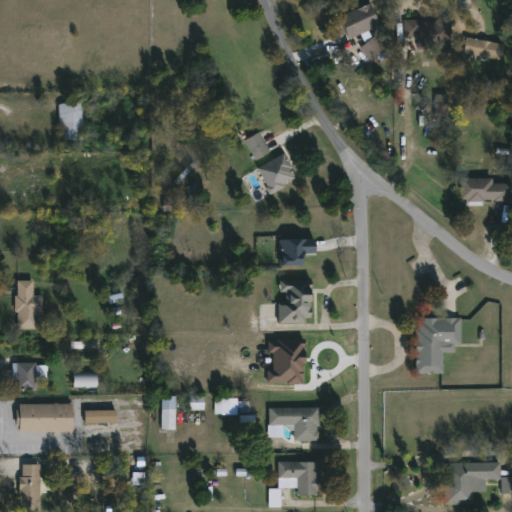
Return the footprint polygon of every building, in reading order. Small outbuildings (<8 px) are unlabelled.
[(368,30),(371,37),(373,35),(385,50),(370,62),(359,47),(364,43),(359,34),(348,39),(338,15),(369,2),(379,25),(368,30)] [(452,20),(453,53),(440,53),(440,47),(430,47),(430,52),(418,52),(418,37),(405,37),(404,20),(436,22),(436,20),(452,20)] [(503,44),(500,61),(462,54),(465,37),(503,44)] [(436,116),(433,116),(433,94),(448,94),(448,116),(436,116)] [(82,102),(83,138),(64,138),(64,124),(59,124),(59,102),(82,102)] [(271,151),(257,160),(244,138),(259,129),(271,151)] [(288,186),(272,195),(267,187),(269,185),(259,167),(285,152),(294,168),(293,168),(297,178),(287,184),(288,186)] [(494,177),(494,183),(511,183),(511,201),(504,201),(496,199),(488,199),(488,201),(470,201),(470,200),(462,200),(462,177),(494,177)] [(301,256),(301,258),(299,258),(299,265),(278,266),(277,239),(313,238),(313,253),(301,253),(301,256)] [(40,295),(40,312),(36,312),(36,329),(15,329),(15,312),(12,312),(13,295),(15,295),(15,280),(31,281),(31,295),(40,295)] [(307,289),(307,317),(303,317),(303,323),(277,323),(277,303),(285,303),(285,292),(278,292),(278,280),(309,280),(309,289),(307,289)] [(455,353),(445,353),(445,373),(418,374),(417,352),(415,352),(415,340),(417,340),(417,329),(420,329),(420,322),(425,322),(425,318),(462,317),(462,346),(455,346),(455,353)] [(304,340),(267,341),(267,354),(272,354),(272,370),(266,370),(266,384),(302,384),(302,365),(304,365),(304,340)] [(36,367),(36,390),(17,390),(17,378),(13,378),(13,382),(2,382),(2,369),(13,369),(13,363),(36,363),(36,367)] [(96,388),(96,374),(73,374),(73,388),(96,388)] [(167,429),(162,429),(162,396),(176,396),(176,429),(167,429)] [(189,411),(203,411),(203,397),(189,396),(189,411)] [(237,416),(237,399),(214,398),(214,415),(237,416)] [(248,401),(238,401),(239,423),(254,423),(254,414),(249,414),(248,401)] [(58,402),(73,403),(73,431),(20,432),(20,426),(17,426),(17,409),(20,409),(20,404),(58,402)] [(319,407),(320,426),(317,426),(319,441),(294,442),(293,425),(284,425),(284,437),(269,437),(269,407),(319,407)] [(117,423),(86,423),(86,410),(117,410),(117,423)] [(318,477),(318,492),(315,492),(315,496),(295,496),(295,488),(277,488),(277,462),(318,462),(318,477)] [(472,505),(442,505),(442,463),(498,463),(498,479),(485,479),(485,492),(472,492),(472,505)] [(41,492),(40,508),(21,508),(20,477),(22,477),(22,464),(41,464),(41,492)] [(268,508),(280,508),(280,490),(268,490),(268,508)]
